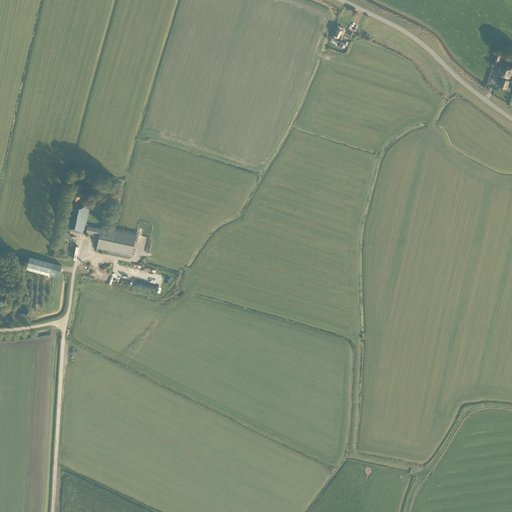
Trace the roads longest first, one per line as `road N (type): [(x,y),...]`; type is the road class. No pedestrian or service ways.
road 1 (unclassified): [(511,118),(404,31),(341,0)]
road 2 (track): [(404,511),(409,492),(468,409),(511,409)]
road 3 (unclassified): [(75,266),(64,321),(0,331)]
